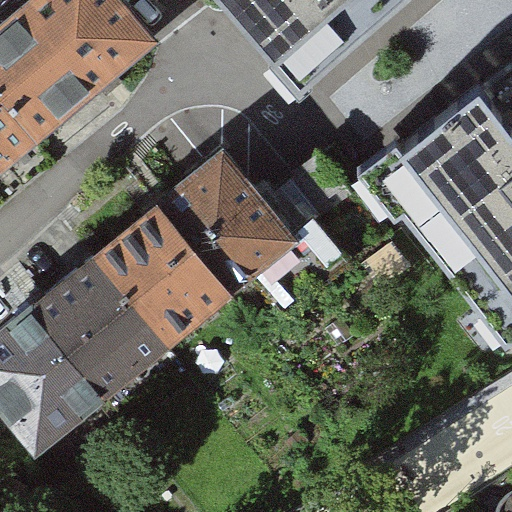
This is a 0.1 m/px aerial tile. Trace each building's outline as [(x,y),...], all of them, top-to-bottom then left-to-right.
[(0,90),(37,134),(94,87),(20,0),(15,0),(0,12),(0,90)] [(20,0),(94,87),(151,39),(117,0),(20,0)] [(233,0),(300,83),(405,0),(233,0)] [(368,149),(506,341),(511,336),(511,106),(483,67),(368,149)] [(0,165),(37,134),(0,90),(0,165)] [(229,285),(292,232),(214,139),(151,192),(229,285)] [(166,338),(229,285),(151,192),(87,245),(166,338)] [(103,391),(166,338),(87,245),(24,298),(103,391)] [(0,396),(40,444),(103,391),(24,298),(0,318),(0,396)]
